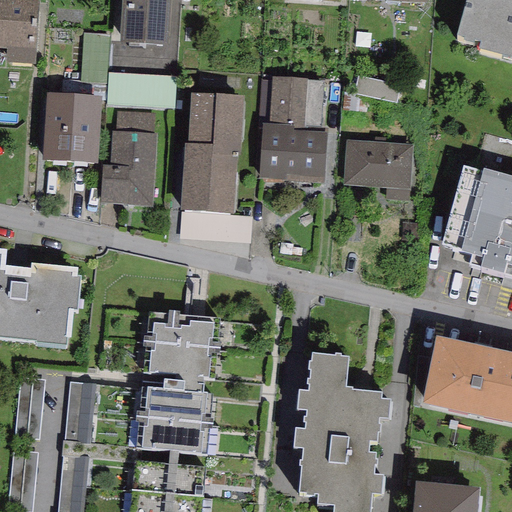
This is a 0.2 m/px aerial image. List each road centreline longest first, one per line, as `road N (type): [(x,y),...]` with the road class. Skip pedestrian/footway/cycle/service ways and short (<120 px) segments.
road 1 (residential): [(0,212),(511,341)]
road 2 (unknown): [(42,511),(55,391)]
